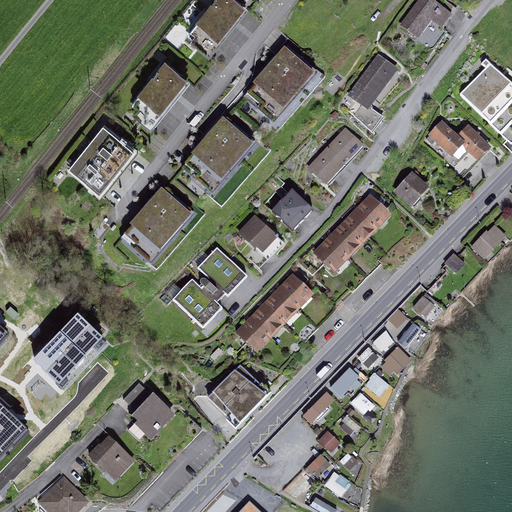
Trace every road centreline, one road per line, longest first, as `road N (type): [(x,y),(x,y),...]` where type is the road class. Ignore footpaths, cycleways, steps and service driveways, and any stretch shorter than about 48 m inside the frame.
road 1 (primary): [(511,172),(182,511)]
road 2 (residential): [(493,0),(326,214),(239,303)]
road 3 (residential): [(287,0),(110,220)]
